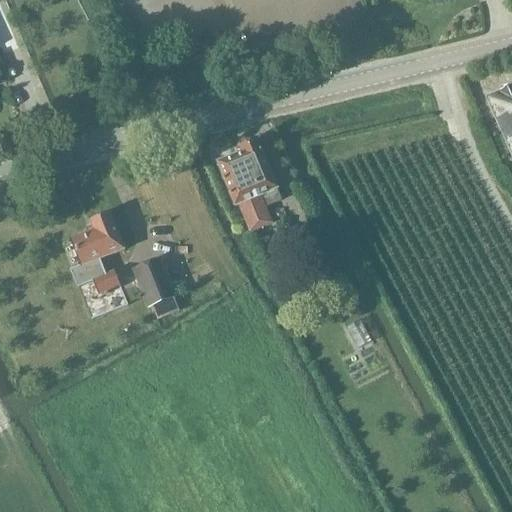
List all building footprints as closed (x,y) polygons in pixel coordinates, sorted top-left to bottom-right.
[(165,0),(161,2),(179,42),(245,11),(269,64),(321,40),(318,33),(334,26),(322,0),(165,0)] [(0,85),(8,82),(0,61),(0,85)] [(511,87),(487,99),(511,154),(511,87)] [(265,209),(281,203),(277,192),(279,191),(259,141),(242,148),(244,153),(217,164),(235,209),(239,207),(250,233),(271,225),(265,209)] [(73,272),(80,288),(94,282),(100,297),(120,288),(114,274),(101,279),(95,264),(125,251),(110,214),(91,222),(95,232),(73,241),(84,268),(73,272)] [(320,287),(337,280),(325,252),(307,259),(320,287)] [(160,254),(134,264),(145,291),(152,309),(178,298),(160,254)] [(207,259),(176,270),(183,288),(213,277),(207,259)]
